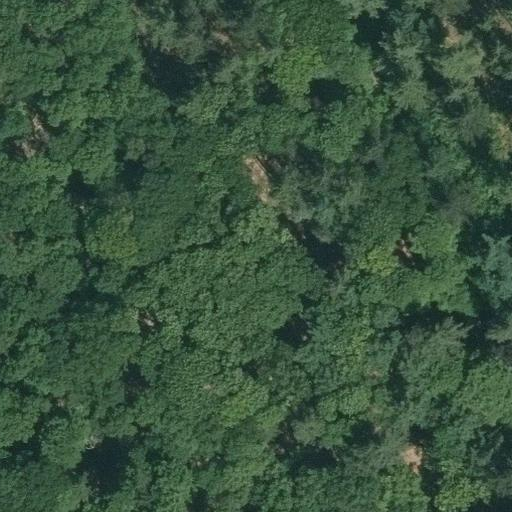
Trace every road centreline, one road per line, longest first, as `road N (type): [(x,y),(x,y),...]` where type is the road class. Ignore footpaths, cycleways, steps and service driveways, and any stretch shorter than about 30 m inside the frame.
road 1 (unclassified): [(511,413),(320,0)]
road 2 (track): [(299,485),(0,361)]
